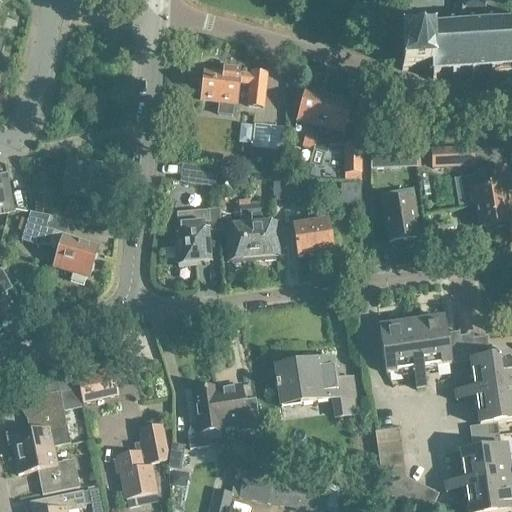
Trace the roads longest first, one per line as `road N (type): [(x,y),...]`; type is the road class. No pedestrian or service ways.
road 1 (residential): [(127,297),(183,308),(511,258)]
road 2 (residential): [(155,8),(372,65),(388,46),(395,0)]
road 3 (residential): [(127,297),(155,8)]
road 4 (residential): [(57,0),(30,114),(17,136),(0,143)]
road 5 (residential): [(0,374),(127,297)]
